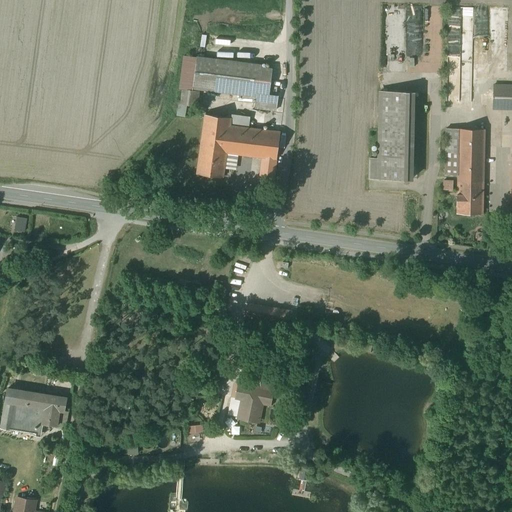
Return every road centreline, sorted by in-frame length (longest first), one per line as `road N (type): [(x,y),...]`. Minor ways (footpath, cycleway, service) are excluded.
road 1 (secondary): [(275,233),(0,193)]
road 2 (secondary): [(511,267),(275,233)]
road 3 (unclassified): [(275,233),(289,131),(290,0)]
